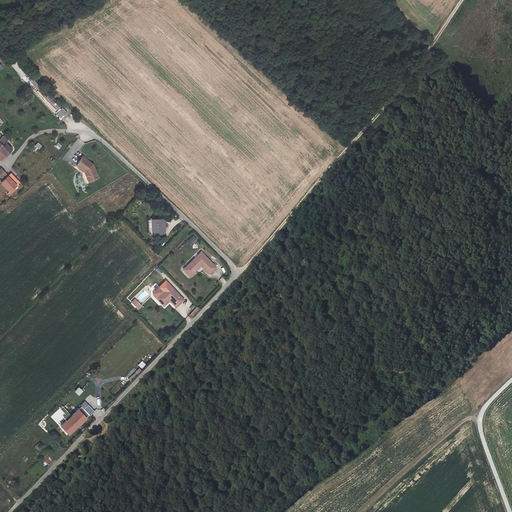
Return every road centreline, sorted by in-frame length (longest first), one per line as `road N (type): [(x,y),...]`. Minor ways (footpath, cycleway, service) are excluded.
road 1 (track): [(463,0),(395,96),(237,270)]
road 2 (unclassified): [(237,270),(9,511)]
road 3 (unclassified): [(237,270),(86,125)]
road 4 (track): [(377,511),(484,406)]
